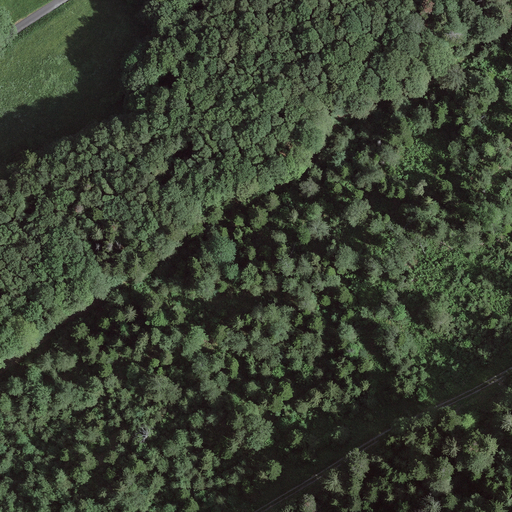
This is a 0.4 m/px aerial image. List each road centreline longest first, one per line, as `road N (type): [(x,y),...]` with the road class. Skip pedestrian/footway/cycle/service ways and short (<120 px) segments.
road 1 (track): [(0,376),(250,205),(360,116),(511,27)]
road 2 (track): [(511,368),(396,426),(258,511)]
